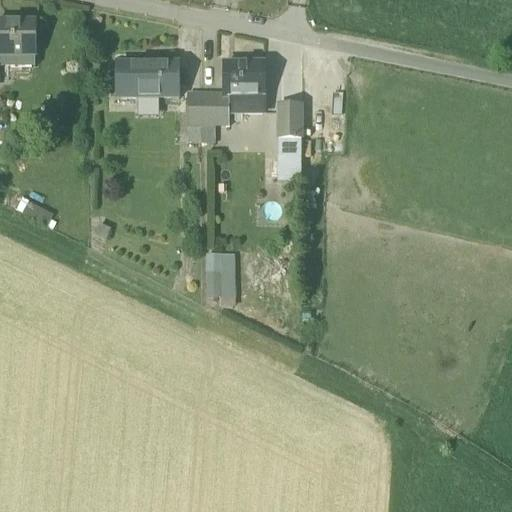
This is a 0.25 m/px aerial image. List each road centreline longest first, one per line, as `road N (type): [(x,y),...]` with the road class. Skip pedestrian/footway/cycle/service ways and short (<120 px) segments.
road 1 (track): [(0,217),(423,428),(511,485)]
road 2 (unclassified): [(511,82),(290,37)]
road 3 (residential): [(290,37),(98,0)]
